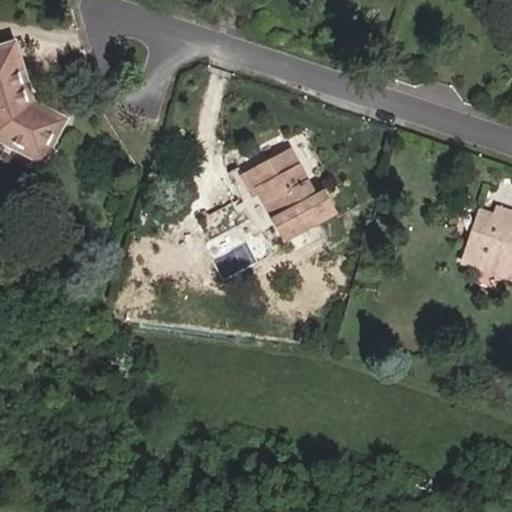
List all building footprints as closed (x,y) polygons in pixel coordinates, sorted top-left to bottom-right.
[(32,102),(14,43),(0,47),(0,136),(42,159),(64,119),(32,102)] [(290,151),(243,176),(252,193),(258,189),(285,238),(334,211),(323,192),(314,197),(311,199),(304,185),(307,183),(290,151)] [(314,197),(307,183),(304,185),(311,199),(314,197)] [(511,212),(500,208),(496,220),(493,230),(511,236),(511,212)] [(511,236),(493,230),(496,220),(482,215),(467,258),(511,272),(511,236)]
